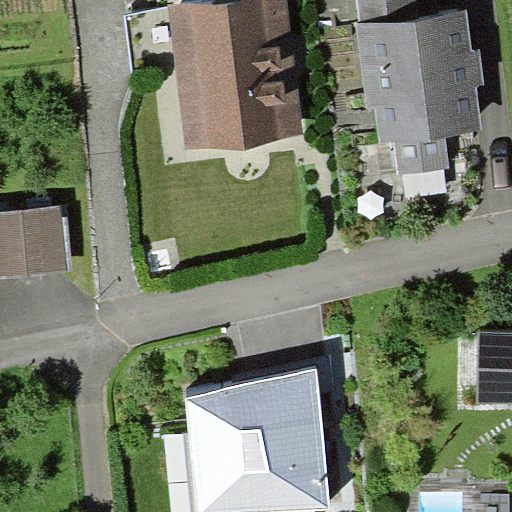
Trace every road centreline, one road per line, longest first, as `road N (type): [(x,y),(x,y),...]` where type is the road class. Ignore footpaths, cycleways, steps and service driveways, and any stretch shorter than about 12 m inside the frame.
road 1 (residential): [(80,335),(378,259),(511,243)]
road 2 (residential): [(97,511),(80,335)]
